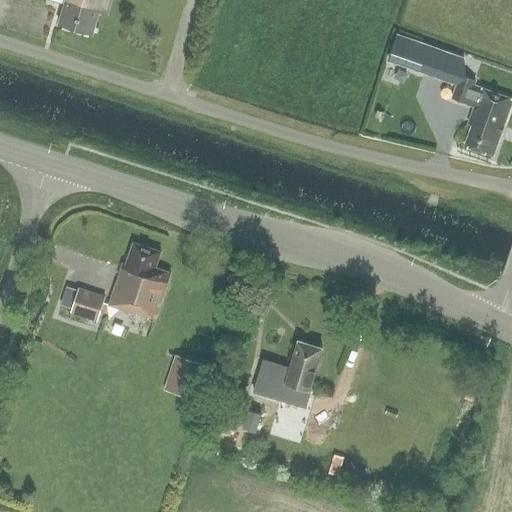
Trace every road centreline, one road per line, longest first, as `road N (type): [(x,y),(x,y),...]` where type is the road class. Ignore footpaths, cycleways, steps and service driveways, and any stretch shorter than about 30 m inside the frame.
road 1 (unclassified): [(511,188),(371,157),(0,43)]
road 2 (tertiary): [(498,322),(394,275),(50,164)]
road 3 (unclassified): [(50,164),(0,324)]
